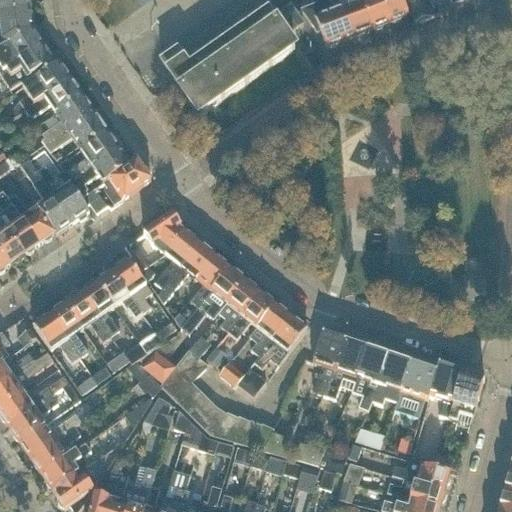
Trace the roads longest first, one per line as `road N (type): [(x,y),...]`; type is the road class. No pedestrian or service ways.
road 1 (residential): [(181,177),(331,305),(508,357)]
road 2 (residential): [(0,306),(22,314),(111,254),(115,230),(181,177)]
road 3 (residential): [(64,0),(83,43),(181,177)]
road 4 (residential): [(350,63),(505,9)]
road 5 (residential): [(508,357),(466,511)]
